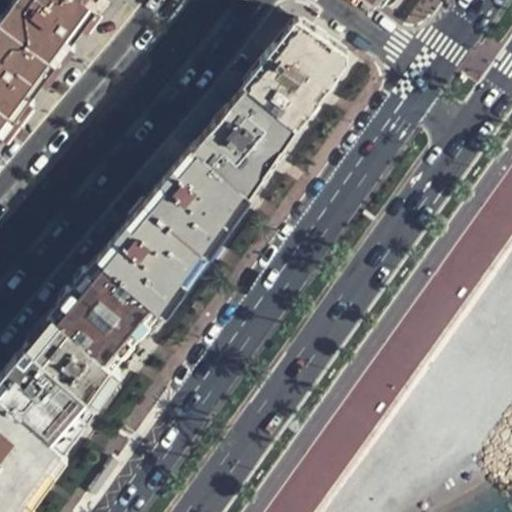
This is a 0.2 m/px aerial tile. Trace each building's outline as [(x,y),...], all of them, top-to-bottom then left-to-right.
[(13,0),(0,18),(0,137),(67,49),(90,18),(95,12),(98,7),(89,0),(13,0)] [(257,65),(244,81),(294,123),(320,89),(342,61),(341,46),(300,19),(291,24),(288,28),(257,65)] [(294,123),(244,81),(234,93),(205,128),(192,143),(248,191),(263,169),(282,141),(294,123)] [(248,191),(192,143),(150,194),(99,255),(154,302),(163,309),(204,252),(248,191)] [(154,302),(99,255),(78,280),(52,311),(108,359),(129,333),(154,302)] [(52,311),(25,344),(100,406),(114,390),(127,374),(108,359),(52,311)] [(12,359),(0,373),(0,392),(38,426),(67,448),(85,426),(100,406),(25,344),(12,359)] [(20,511),(41,483),(67,448),(38,426),(0,392),(0,498),(16,511),(20,511)] [(0,511),(16,511),(0,498),(0,511)]
